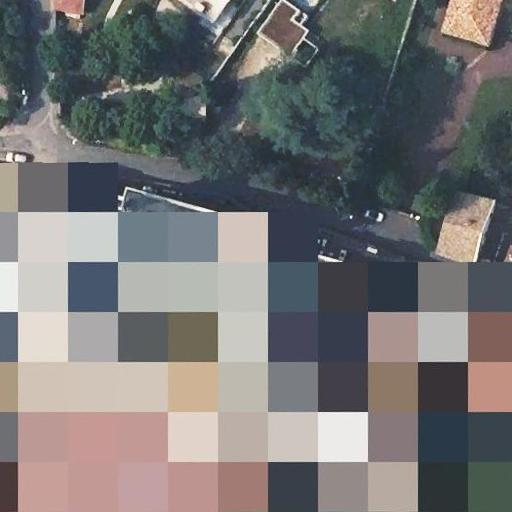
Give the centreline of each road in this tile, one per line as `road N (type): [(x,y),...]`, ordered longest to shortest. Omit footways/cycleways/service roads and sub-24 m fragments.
road 1 (residential): [(37,145),(237,183),(470,273),(511,280)]
road 2 (residential): [(37,145),(34,0)]
